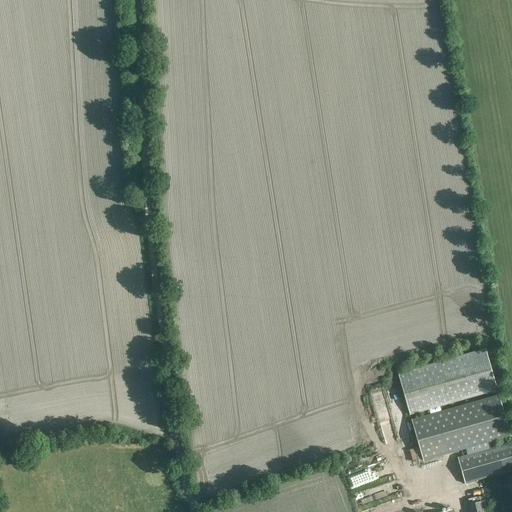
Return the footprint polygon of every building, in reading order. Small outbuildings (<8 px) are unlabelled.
[(411,420),(423,461),(510,436),(498,395),(440,411),(439,406),(497,390),(485,348),(398,374),(409,415),(429,409),(430,414),(411,420)] [(390,389),(383,390),(383,398),(391,398),(390,389)] [(511,470),(511,442),(457,458),(465,484),(511,470)] [(384,463),(386,470),(399,467),(397,457),(390,459),(391,461),(384,463)] [(356,472),(358,486),(370,485),(369,477),(366,478),(365,471),(356,472)] [(398,474),(370,482),(372,487),(400,479),(398,474)] [(391,497),(367,502),(369,511),(393,506),(391,497)] [(469,511),(487,511),(484,501),(468,505),(469,511)]
